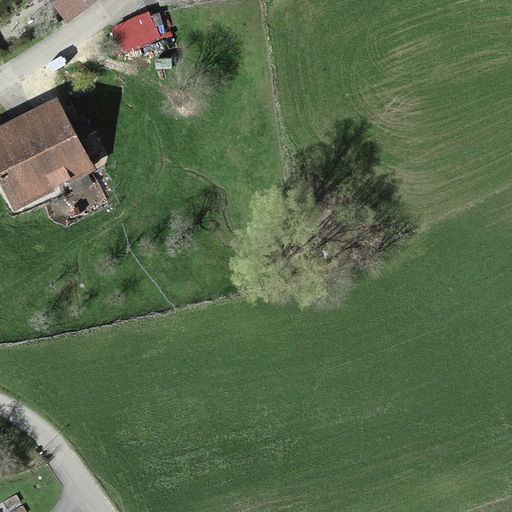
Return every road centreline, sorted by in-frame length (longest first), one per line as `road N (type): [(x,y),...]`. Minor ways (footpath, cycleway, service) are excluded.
road 1 (residential): [(100,511),(47,436),(0,403)]
road 2 (residential): [(0,77),(102,13)]
